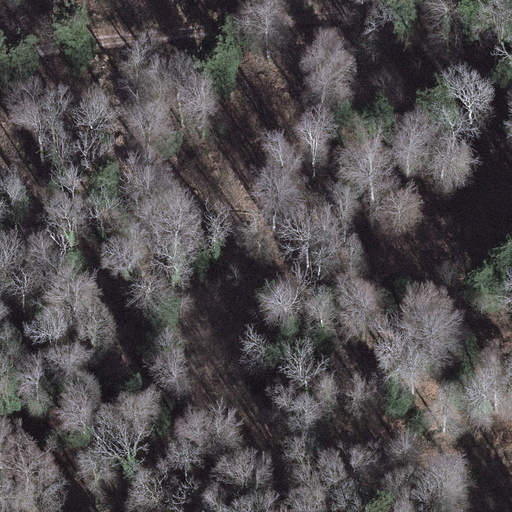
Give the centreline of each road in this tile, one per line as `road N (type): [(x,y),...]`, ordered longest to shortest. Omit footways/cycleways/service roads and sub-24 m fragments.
road 1 (track): [(0,56),(400,0)]
road 2 (track): [(114,511),(197,491),(511,447)]
